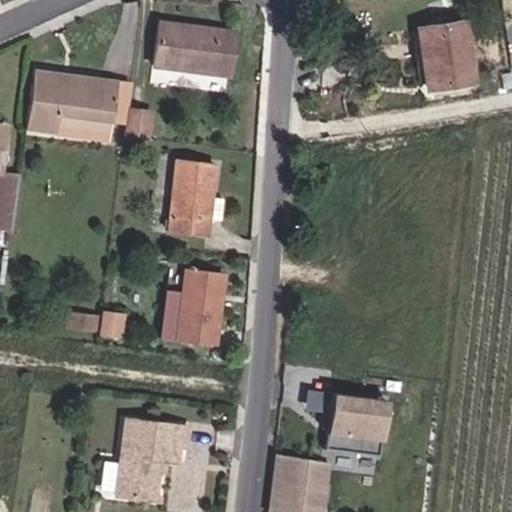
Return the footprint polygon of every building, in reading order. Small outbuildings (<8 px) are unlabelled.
[(220,78),(226,37),(150,26),(144,67),(220,78)] [(418,98),(465,97),(464,37),(417,38),(418,98)] [(23,71),(17,132),(51,135),(52,128),(54,117),(106,123),(109,83),(23,71)] [(136,143),(139,118),(119,116),(116,140),(136,143)] [(54,117),(52,128),(104,133),(106,123),(54,117)] [(166,235),(207,239),(208,222),(211,200),(214,166),(172,162),(166,235)] [(223,201),(211,200),(208,222),(221,223),(223,201)] [(171,337),(210,344),(221,275),(182,268),(171,337)] [(112,320),(93,317),(92,322),(90,338),(109,340),(112,320)] [(90,335),(92,322),(63,318),(61,331),(90,335)] [(399,403),(330,392),(323,438),(392,449),(399,403)] [(124,420),(114,496),(151,501),(155,476),(156,470),(151,464),(152,459),(163,461),(175,462),(177,447),(183,448),(186,429),(124,420)] [(305,460),(274,456),(266,511),(320,511),(323,490),(305,487),(305,460)] [(163,461),(152,459),(151,464),(156,470),(155,476),(160,477),(163,461)]
